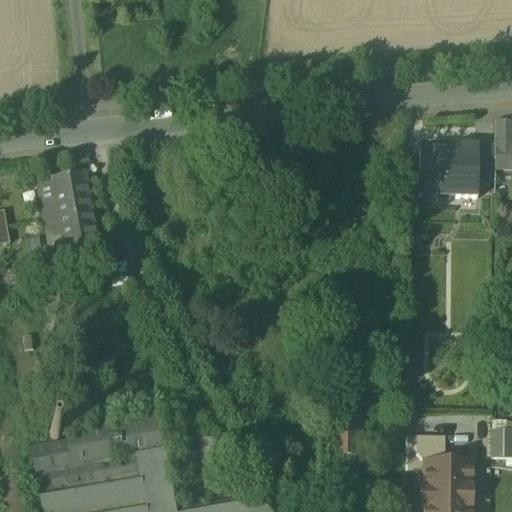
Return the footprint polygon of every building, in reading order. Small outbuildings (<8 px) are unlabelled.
[(503,151),(493,151),(493,172),(511,172),(511,125),(503,125),(503,151)] [(479,154),(421,154),(420,166),(420,201),(421,201),(478,202),(478,173),(493,172),(493,151),(479,150),(479,154)] [(304,163),(256,169),(260,206),(289,202),(290,209),(309,207),(304,163)] [(420,166),(406,166),(406,206),(420,206),(421,201),(420,201),(420,166)] [(84,176),(52,182),(65,257),(66,261),(98,255),(84,176)] [(52,186),(38,189),(50,259),(65,257),(52,186)] [(3,215),(0,215),(0,249),(9,247),(3,215)] [(109,289),(129,288),(128,266),(107,267),(109,289)] [(351,399),(325,399),(325,417),(336,417),(336,458),(354,458),(355,425),(364,425),(364,414),(351,414),(351,399)] [(93,430),(91,416),(64,421),(67,434),(37,439),(39,451),(31,453),(40,502),(33,502),(35,511),(267,511),(258,500),(242,503),(240,490),(228,492),(229,498),(224,499),(225,506),(189,511),(173,511),(157,418),(93,430)] [(511,434),(491,434),(490,462),(511,462),(511,434)] [(216,441),(197,445),(206,487),(225,483),(216,441)] [(445,441),(405,441),(404,477),(425,477),(425,467),(444,467),(445,441)] [(444,467),(425,467),(425,477),(425,488),(421,488),(421,511),(468,511),(468,490),(471,487),(471,467),(444,467)] [(27,511),(22,477),(0,480),(0,490),(3,511),(27,511)]
